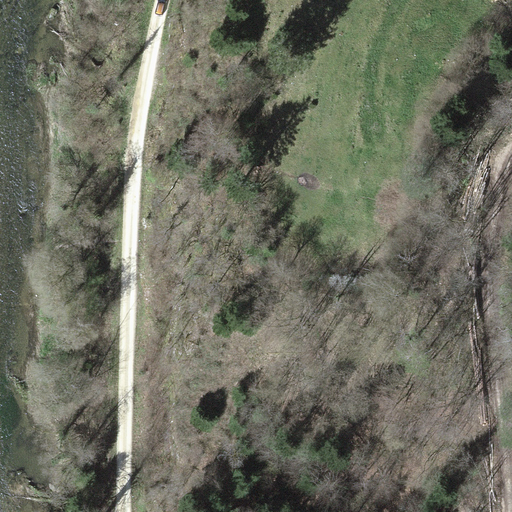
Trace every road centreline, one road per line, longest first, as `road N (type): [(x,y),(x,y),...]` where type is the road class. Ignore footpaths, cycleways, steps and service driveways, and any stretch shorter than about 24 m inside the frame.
road 1 (track): [(157,0),(130,168),(121,511)]
road 2 (track): [(511,153),(490,266),(510,511)]
